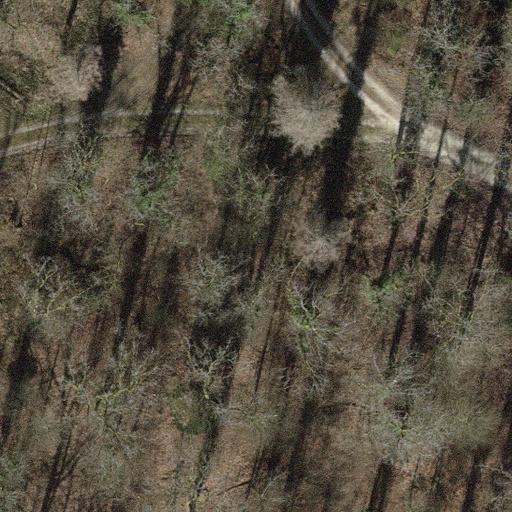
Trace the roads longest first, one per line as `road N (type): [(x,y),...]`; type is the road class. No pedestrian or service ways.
road 1 (track): [(396,133),(82,121)]
road 2 (track): [(296,0),(396,133),(511,183)]
road 3 (track): [(202,0),(165,54),(82,121),(0,143)]
